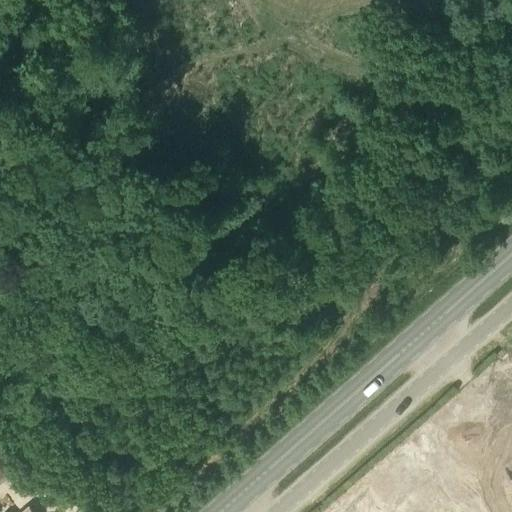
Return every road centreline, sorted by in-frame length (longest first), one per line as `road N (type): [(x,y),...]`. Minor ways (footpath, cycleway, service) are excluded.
road 1 (primary): [(224,511),(511,260)]
road 2 (unclassified): [(280,511),(511,303)]
road 3 (track): [(290,0),(362,82),(429,119),(474,161),(511,178)]
